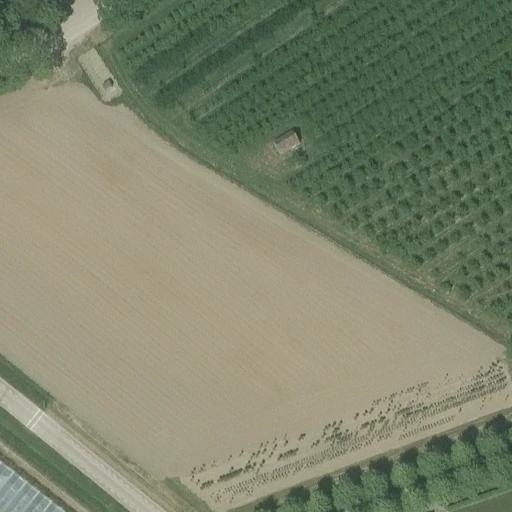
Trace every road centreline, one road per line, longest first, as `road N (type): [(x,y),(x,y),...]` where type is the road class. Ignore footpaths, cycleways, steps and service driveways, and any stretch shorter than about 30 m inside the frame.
road 1 (tertiary): [(0,396),(126,511)]
road 2 (unclassified): [(368,511),(511,461)]
road 3 (unclassified): [(0,62),(72,35),(124,0)]
